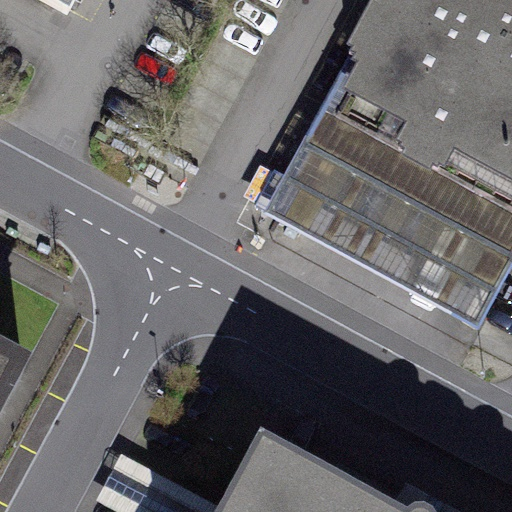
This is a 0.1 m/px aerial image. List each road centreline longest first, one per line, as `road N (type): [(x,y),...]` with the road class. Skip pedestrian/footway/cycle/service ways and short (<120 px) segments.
road 1 (residential): [(508,450),(170,267)]
road 2 (residential): [(33,511),(170,267)]
road 3 (residential): [(170,267),(0,176)]
